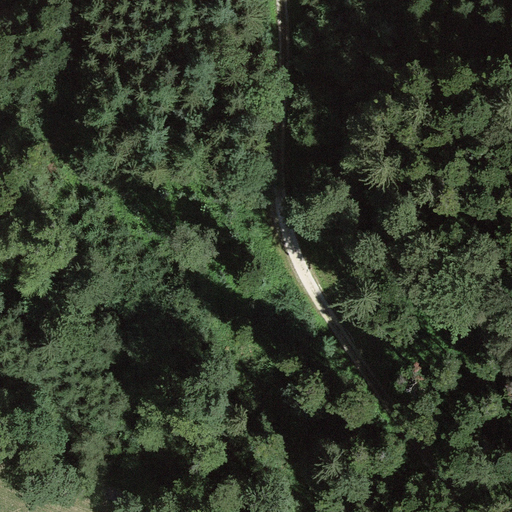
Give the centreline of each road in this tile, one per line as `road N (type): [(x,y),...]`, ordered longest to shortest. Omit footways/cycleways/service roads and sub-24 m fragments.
road 1 (track): [(468,511),(306,274),(280,192),(276,0)]
road 2 (track): [(0,454),(151,511)]
